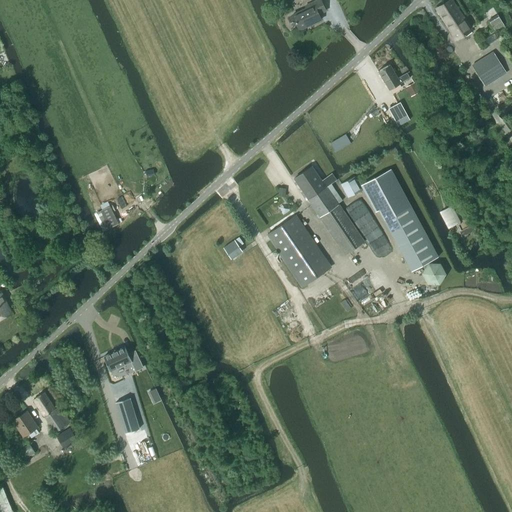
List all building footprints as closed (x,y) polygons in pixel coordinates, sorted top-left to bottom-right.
[(299,31),(321,20),(319,15),(326,12),(320,0),(318,0),(305,6),(306,9),(292,15),(299,31)] [(456,41),(471,31),(452,0),(450,0),(436,9),(456,41)] [(484,84),(503,71),(493,56),(474,69),(484,84)] [(390,65),(378,72),(389,90),(409,78),(407,73),(398,78),(390,65)] [(407,89),(411,96),(418,92),(415,87),(414,85),(407,89)] [(399,103),(388,109),(398,126),(409,120),(399,103)] [(380,130),(373,134),(376,140),(384,135),(380,130)] [(335,152),(350,143),(345,135),(330,144),(335,152)] [(321,181),(312,167),(294,179),(320,218),(319,218),(345,256),(365,242),(339,205),(338,205),(331,195),(336,192),(331,184),(337,181),(336,179),(332,174),(321,181)] [(364,184),(411,272),(438,257),(391,170),(364,184)] [(347,198),(361,190),(354,177),(340,185),(347,198)] [(448,229),(458,224),(449,207),(440,212),(448,229)] [(296,216),(267,235),(302,287),(331,268),(296,216)] [(241,250),(234,240),(222,248),(229,258),(230,258),(241,250)] [(440,285),(446,275),(440,263),(428,263),(421,274),(427,285),(440,285)] [(10,310),(1,292),(0,292),(0,318),(3,317),(2,314),(10,310)] [(346,312),(351,309),(345,300),(340,303),(346,312)] [(111,353),(103,357),(110,372),(131,362),(135,371),(142,367),(135,351),(128,354),(125,347),(117,351),(111,353)] [(160,400),(155,389),(154,389),(148,392),(153,403),(159,400),(160,400)] [(54,407),(45,392),(34,400),(44,416),(44,417),(55,433),(71,423),(64,412),(66,410),(66,411),(69,409),(70,409),(65,402),(64,403),(57,407),(56,405),(54,407)] [(130,398),(115,403),(124,433),(139,429),(130,398)] [(27,411),(13,421),(23,437),(28,433),(31,438),(39,433),(36,428),(38,427),(27,411)] [(99,456),(120,450),(108,413),(87,420),(99,456)] [(65,449),(78,440),(70,428),(56,436),(65,449)] [(30,442),(16,451),(23,461),(36,452),(30,442)]
